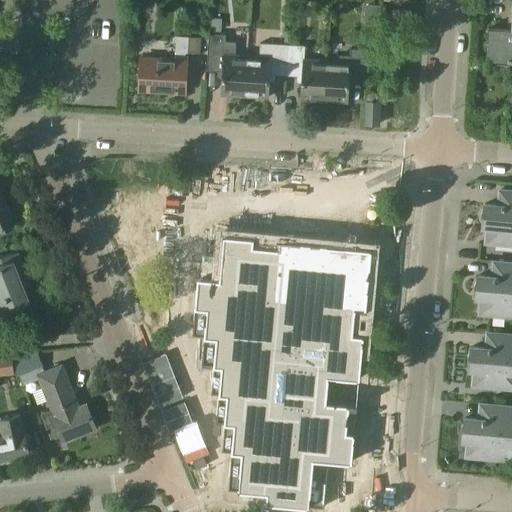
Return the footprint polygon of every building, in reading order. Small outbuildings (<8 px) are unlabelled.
[(511,0),(509,0),(507,30),(489,29),(487,63),(511,64),(511,99),(511,114),(511,113),(511,0)] [(246,97),(248,56),(235,55),(236,42),(225,42),(225,35),(208,34),(207,63),(206,71),(218,71),(218,76),(219,79),(223,79),(222,95),(246,97)] [(141,59),(139,90),(186,93),(187,79),(188,63),(188,61),(184,61),(184,53),(187,53),(188,37),(176,36),(174,61),(141,59)] [(248,56),(246,97),(268,98),(269,81),(273,82),(275,79),(275,75),(286,76),(288,45),(260,44),(259,57),(248,56)] [(288,45),(286,76),(297,76),(297,81),(298,83),(303,83),(301,100),(324,101),(327,61),(305,60),(305,46),(288,45)] [(327,61),(324,101),(348,103),(350,79),(366,80),(368,51),(351,50),(350,63),(327,61)] [(365,124),(380,125),(381,102),(366,102),(365,124)] [(0,232),(14,227),(0,191),(0,232)] [(480,216),(480,217),(480,219),(481,220),(481,222),(482,224),(484,225),(483,228),(488,229),(487,244),(511,246),(511,192),(501,192),(500,207),(486,206),(485,208),(484,209),(483,210),(482,211),(481,213),(481,214),(480,216)] [(123,235),(143,237),(144,228),(124,227),(123,235)] [(197,277),(192,335),(204,336),(201,364),(213,365),(211,393),(219,394),(216,422),(224,423),(221,450),(231,451),(228,489),(267,493),(266,503),(324,508),(328,466),(325,466),(326,460),(351,463),(357,405),(326,402),(328,376),(359,379),(363,335),(359,335),(359,331),(364,331),(371,249),(224,235),(220,279),(197,277)] [(0,314),(18,309),(30,302),(23,284),(28,279),(27,276),(28,276),(18,253),(0,257),(0,314)] [(476,293),(477,295),(477,300),(481,300),(480,315),(511,318),(511,264),(494,263),(493,278),(479,277),(478,280),(477,282),(476,283),(475,285),(474,287),(474,289),(475,290),(475,291),(476,293)] [(184,335),(164,333),(163,342),(183,344),(184,335)] [(468,353),(467,358),(468,363),(470,367),(470,371),(475,371),(473,386),(511,390),(511,336),(488,334),(486,349),(472,348),(472,350),(468,353)] [(12,355),(19,374),(41,366),(36,352),(12,355)] [(0,356),(0,376),(14,375),(12,355),(0,356)] [(42,414),(49,433),(51,438),(61,434),(63,440),(95,427),(87,406),(79,409),(62,365),(39,374),(53,410),(42,414)] [(460,429),(460,431),(460,432),(460,434),(461,436),(462,437),(463,439),(463,442),(468,442),(466,457),(511,462),(511,461),(511,408),(481,405),(480,420),(465,419),(465,422),(464,422),(463,423),(462,424),(461,425),(460,427),(460,429)] [(29,453),(25,433),(24,431),(20,414),(0,418),(0,459),(0,460),(1,464),(13,461),(12,457),(29,453)]
